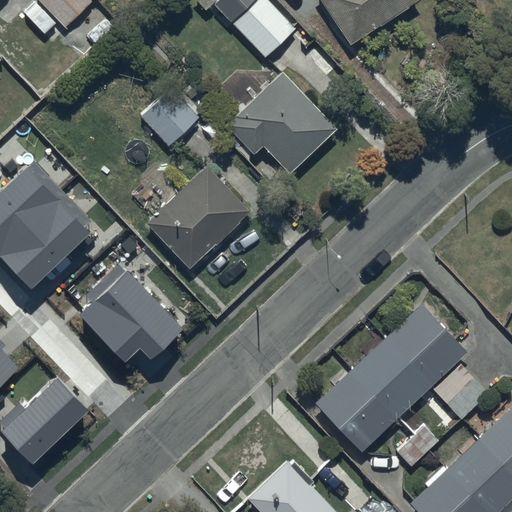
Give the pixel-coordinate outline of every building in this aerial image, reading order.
[(93,0),(37,0),(78,40),(106,12),(93,0)] [(249,0),(218,0),(214,5),(230,20),(249,0)] [(295,29),(267,0),(257,0),(233,23),(264,58),(295,29)] [(320,0),(349,43),(414,0),(320,0)] [(335,128),(281,71),(237,70),(205,102),(253,153),(262,145),(287,172),(335,128)] [(202,113),(173,84),(140,117),(168,146),(202,113)] [(249,210),(204,165),(144,224),(189,269),(249,210)] [(11,247),(0,257),(0,274),(22,299),(42,281),(11,247)] [(161,291),(124,253),(85,291),(81,287),(59,308),(63,312),(59,315),(97,353),(115,335),(118,338),(131,325),(128,323),(161,291)] [(466,351),(420,303),(322,395),(317,390),(312,395),(317,400),(313,403),(360,452),(466,351)] [(0,395),(29,354),(0,333),(0,395)] [(460,363),(433,389),(461,419),(488,393),(460,363)] [(409,503),(416,511),(495,511),(511,496),(511,405),(445,468),(442,465),(423,482),(427,486),(409,503)] [(423,425),(395,451),(410,466),(437,440),(423,425)] [(284,460),(247,497),(260,511),(336,511),(314,487),(317,484),(293,458),(287,464),(284,460)]
